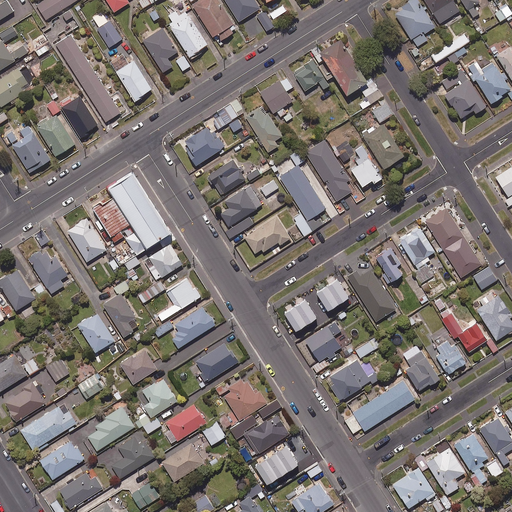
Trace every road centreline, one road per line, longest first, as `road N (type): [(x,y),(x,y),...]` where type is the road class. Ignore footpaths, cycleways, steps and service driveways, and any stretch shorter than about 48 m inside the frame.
road 1 (residential): [(243,302),(456,166)]
road 2 (tertiary): [(351,5),(139,140)]
road 3 (residential): [(350,470),(243,302)]
road 4 (residential): [(243,302),(139,140)]
road 5 (residential): [(456,166),(351,5)]
road 6 (residential): [(350,470),(511,367)]
road 7 (tertiary): [(139,140),(23,214)]
